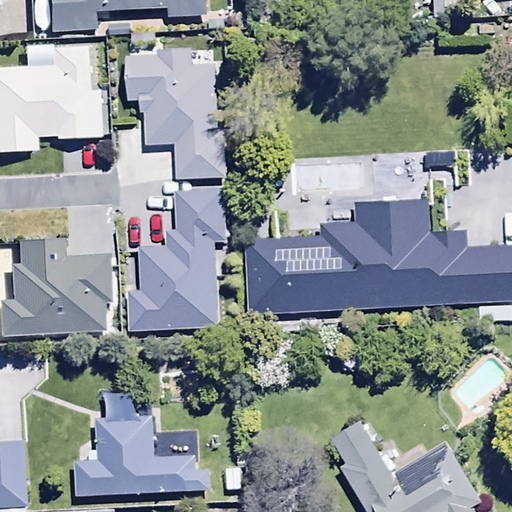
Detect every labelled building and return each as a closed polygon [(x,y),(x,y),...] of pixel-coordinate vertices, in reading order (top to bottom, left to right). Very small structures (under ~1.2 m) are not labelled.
[(45,0),(47,36),(99,34),(99,16),(168,14),(168,20),(202,19),(201,0),(45,0)] [(427,0),(408,0),(410,16),(428,15),(427,0)] [(51,68),(0,70),(0,157),(36,156),(35,142),(53,141),(53,145),(102,142),(97,46),(50,49),(51,68)] [(193,69),(193,51),(156,52),(156,59),(125,60),(127,108),(138,108),(138,116),(143,116),(144,149),(175,148),(175,183),(225,182),(224,136),(216,137),(214,69),(193,69)] [(125,295),(127,334),(216,329),(212,246),(226,246),(223,193),(175,195),(177,235),(165,236),(166,250),(138,251),(141,294),(125,295)] [(245,244),(249,317),(511,302),(511,248),(465,251),(464,234),(429,236),(427,202),(354,206),(355,226),(319,228),(320,240),(245,244)] [(0,281),(0,339),(106,335),(105,307),(113,306),(111,257),(63,259),(62,244),(18,246),(19,269),(8,269),(9,281),(0,281)] [(369,419),(326,443),(364,511),(474,511),(481,508),(445,444),(428,454),(424,446),(401,459),(391,441),(384,445),(369,419)] [(74,464),(75,499),(196,494),(194,460),(152,462),(150,420),(95,423),(96,453),(89,453),(89,463),(74,464)] [(0,509),(27,509),(24,445),(0,445),(0,509)]
